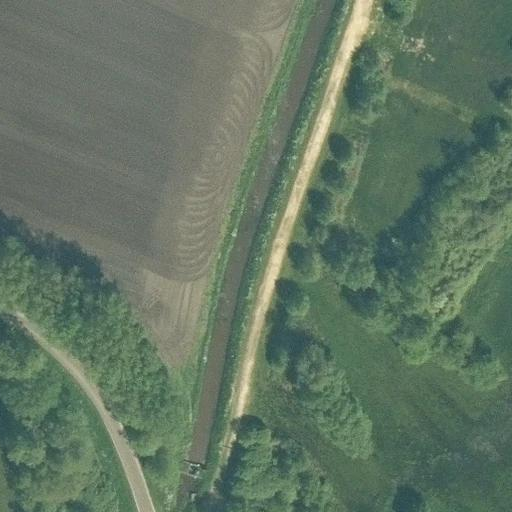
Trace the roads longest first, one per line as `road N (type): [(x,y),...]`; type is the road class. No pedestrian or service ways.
road 1 (track): [(362,0),(253,324),(208,511)]
road 2 (unclassified): [(145,511),(104,409),(66,356),(0,309)]
